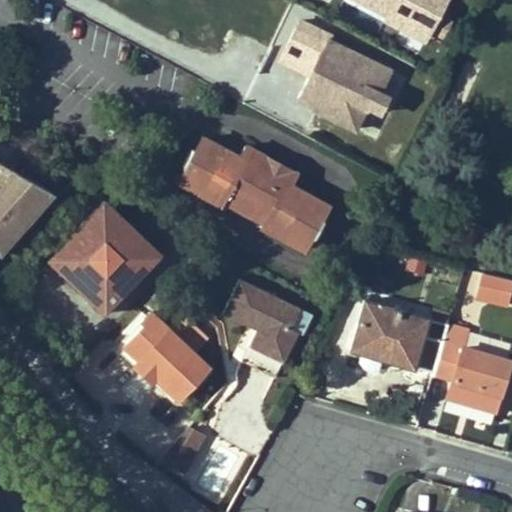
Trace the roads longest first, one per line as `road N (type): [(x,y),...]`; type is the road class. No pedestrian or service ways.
road 1 (residential): [(511,481),(404,451),(253,511)]
road 2 (secondary): [(0,356),(130,511)]
